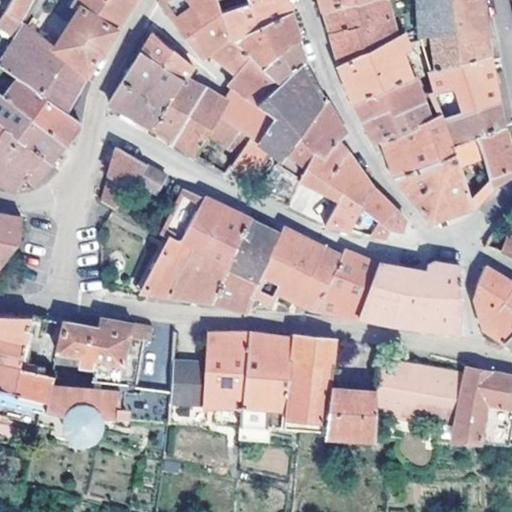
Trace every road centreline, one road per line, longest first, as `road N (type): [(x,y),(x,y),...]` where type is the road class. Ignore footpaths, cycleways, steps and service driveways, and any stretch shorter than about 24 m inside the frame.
road 1 (residential): [(463,351),(312,324),(60,302)]
road 2 (residential): [(92,117),(285,219),(383,252),(427,246)]
road 3 (residential): [(302,0),(353,129),(427,246)]
road 4 (residential): [(145,0),(92,117)]
